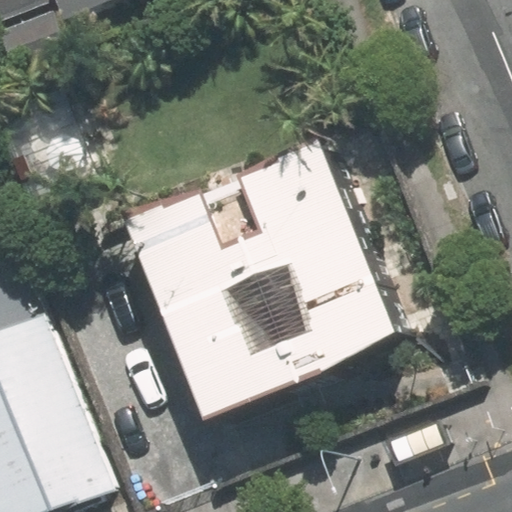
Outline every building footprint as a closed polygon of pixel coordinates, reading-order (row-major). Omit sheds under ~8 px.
[(0,0),(0,14),(10,37),(23,69),(30,66),(83,42),(76,27),(138,0),(0,0)] [(0,40),(10,37),(0,14),(0,40)] [(155,221),(237,427),(434,349),(352,143),(155,221)] [(57,315),(0,337),(0,511),(69,511),(128,488),(57,315)] [(448,424),(401,441),(409,463),(456,446),(448,424)]
